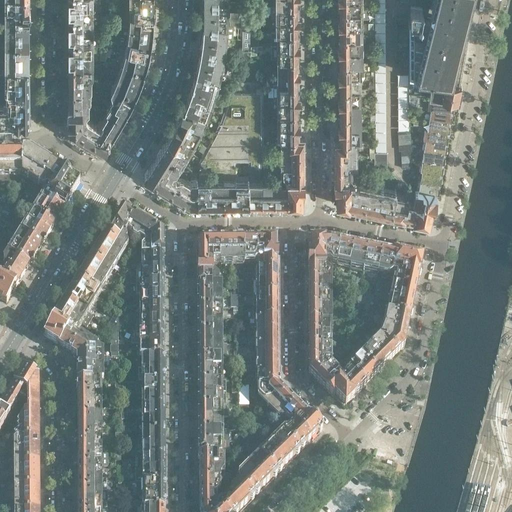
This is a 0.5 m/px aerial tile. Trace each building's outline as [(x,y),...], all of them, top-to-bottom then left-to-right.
[(225,11),(225,0),(203,0),(203,10),(225,11)] [(360,9),(360,1),(362,1),(361,0),(337,0),(337,9),(360,9)] [(464,28),(470,0),(435,0),(431,20),(420,18),(423,4),(412,1),(410,15),(408,15),(409,72),(458,78),(466,29),(464,28)] [(91,15),(91,5),(91,3),(68,3),(68,15),(91,15)] [(153,10),(153,5),(153,3),(132,3),(132,9),(132,14),(153,15),(153,10)] [(299,31),(299,5),(277,5),(277,12),(275,12),(275,24),(277,24),(277,31),(279,31),(299,31)] [(28,18),(28,7),(6,7),(6,18),(28,18)] [(360,16),(360,9),(337,9),(337,22),(362,22),(362,16),(360,16)] [(250,78),(250,31),(250,25),(248,25),(248,12),(225,11),(203,10),(203,17),(203,22),(225,24),(237,24),(236,28),(242,29),(241,39),(241,40),(241,47),(239,54),(237,67),(237,68),(235,78),(250,78)] [(153,22),(153,15),(132,14),(131,20),(131,22),(131,26),(152,28),(153,22)] [(91,27),(91,15),(68,15),(68,27),(91,27)] [(28,31),(28,18),(6,18),(6,31),(28,31)] [(223,37),(225,24),(203,22),(203,27),(202,32),(202,35),(223,37)] [(360,35),(360,29),(362,29),(362,22),(337,22),(337,36),(360,35)] [(151,35),(152,31),(152,28),(131,26),(130,33),(129,38),(150,41),(151,35)] [(91,39),(91,27),(68,27),(68,39),(91,39)] [(383,36),(383,29),(373,35),(373,42),(383,36)] [(28,42),(28,31),(6,31),(6,42),(28,42)] [(299,44),(299,31),(279,31),(279,44),(299,44)] [(222,51),(223,37),(202,35),(201,39),(200,46),(222,51)] [(360,42),(360,35),(337,36),(337,48),(362,48),(362,42),(360,42)] [(373,48),(383,42),(383,36),(373,42),(373,48)] [(149,50),(150,44),(150,41),(129,38),(128,42),(128,44),(127,48),(127,49),(148,54),(149,50)] [(91,52),(91,39),(68,39),(68,52),(91,52)] [(241,47),(241,40),(235,39),(233,53),(239,54),(241,47)] [(28,56),(28,42),(6,42),(6,56),(28,56)] [(383,49),(383,42),(373,48),(373,54),(373,55),(383,49)] [(299,57),(299,44),(279,44),(279,57),(299,57)] [(260,58),(260,45),(251,45),(251,58),(260,58)] [(219,64),(222,51),(200,46),(200,50),(199,54),(198,58),(219,64)] [(360,62),(360,54),(362,54),(362,48),(337,48),(337,62),(358,62),(360,62)] [(146,61),(147,56),(148,54),(127,49),(126,52),(125,56),(124,60),(144,68),(145,65),(146,61)] [(383,55),(383,49),(373,55),(373,60),(383,55)] [(91,64),(91,52),(68,52),(68,64),(91,64)] [(374,66),(383,60),(383,55),(373,60),(374,66)] [(28,68),(28,56),(6,56),(6,68),(28,68)] [(299,70),(299,57),(279,57),(279,70),(299,70)] [(217,76),(219,64),(198,58),(197,64),(195,70),(217,76)] [(142,74),(144,68),(124,60),(123,64),(120,71),(140,80),(142,74)] [(358,75),(358,62),(337,62),(337,75),(358,75)] [(91,75),(91,64),(68,64),(68,77),(90,77),(91,75)] [(234,80),(235,78),(237,68),(230,66),(228,79),(234,80)] [(29,80),(28,68),(6,68),(6,80),(29,80)] [(213,89),(216,76),(217,76),(195,70),(194,74),(192,81),(213,89)] [(299,83),(299,70),(279,70),(279,83),(299,83)] [(138,84),(140,80),(120,71),(118,77),(116,82),(135,92),(136,90),(137,86),(138,84)] [(458,87),(460,78),(458,78),(409,72),(409,81),(458,87)] [(358,88),(358,75),(337,75),(337,88),(358,88)] [(89,89),(89,77),(90,77),(68,77),(68,90),(77,90),(77,89),(89,89)] [(29,93),(29,80),(6,80),(6,91),(7,93),(29,93)] [(224,93),(213,89),(192,81),(191,84),(190,89),(188,93),(208,101),(223,107),(226,97),(223,95),(224,93)] [(457,96),(458,87),(409,81),(409,90),(455,96),(457,96)] [(134,95),(135,92),(116,82),(113,88),(110,93),(129,103),(131,99),(134,95)] [(299,97),(299,83),(279,83),(279,97),(299,97)] [(358,101),(358,88),(337,88),(338,101),(358,101)] [(88,100),(88,89),(89,89),(77,89),(77,90),(68,90),(68,103),(86,103),(86,100),(88,100)] [(453,109),(455,96),(409,90),(410,104),(430,106),(453,109)] [(29,106),(29,93),(7,93),(7,106),(13,106),(29,106)] [(126,109),(129,103),(110,93),(110,94),(111,96),(112,97),(107,105),(109,106),(106,111),(113,115),(114,112),(122,116),(126,109)] [(204,114),(208,101),(188,93),(187,98),(184,104),(204,114)] [(263,150),(263,127),(263,94),(230,94),(225,108),(219,123),(207,147),(197,155),(197,161),(211,161),(211,164),(235,164),(235,161),(249,161),(249,162),(262,162),(263,150)] [(300,110),(299,97),(279,97),(279,110),(300,110)] [(358,114),(358,101),(338,101),(338,114),(358,114)] [(86,112),(86,103),(68,103),(69,118),(80,118),(80,116),(85,116),(85,114),(86,112)] [(198,126),(204,114),(184,104),(181,110),(179,116),(198,126)] [(0,122),(13,123),(13,106),(7,106),(0,105),(0,122)] [(29,123),(29,106),(13,106),(13,123),(29,123)] [(451,119),(453,109),(430,106),(429,116),(451,119)] [(300,123),(300,110),(279,110),(279,123),(300,123)] [(110,135),(122,116),(114,112),(113,115),(106,111),(105,112),(107,113),(102,122),(106,125),(102,130),(110,135)] [(358,127),(358,114),(338,114),(338,127),(358,127)] [(449,130),(451,119),(429,116),(414,114),(413,125),(427,127),(449,130)] [(80,137),(87,125),(88,126),(90,123),(86,120),(85,117),(85,116),(80,116),(80,118),(69,118),(69,128),(70,131),(80,137)] [(192,138),(198,127),(198,126),(179,116),(178,118),(176,122),(174,127),(192,138)] [(101,150),(110,135),(102,130),(106,125),(102,122),(99,128),(90,123),(88,126),(87,125),(80,137),(101,150)] [(300,136),(300,123),(279,123),(279,137),(283,137),(300,136)] [(192,138),(174,127),(170,133),(168,137),(186,149),(192,138)] [(359,140),(358,127),(338,127),(338,140),(354,140),(359,140)] [(447,140),(449,130),(427,127),(425,136),(447,140)] [(445,151),(447,140),(425,136),(411,134),(411,145),(424,146),(424,148),(445,151)] [(304,136),(300,136),(283,137),(283,150),(304,150),(304,136)] [(186,149),(168,137),(161,148),(180,160),(186,149)] [(354,152),(354,140),(338,140),(334,140),(334,152),(354,152)] [(180,160),(161,148),(155,159),(169,167),(174,170),(180,160)] [(444,160),(445,151),(424,148),(423,157),(444,160)] [(304,163),(304,150),(283,150),(283,163),(304,163)] [(0,175),(9,176),(9,153),(0,152),(0,175)] [(354,165),(354,152),(334,152),(334,166),(354,165)] [(21,176),(21,153),(9,153),(9,176),(21,176)] [(28,180),(40,160),(29,153),(21,153),(21,176),(28,180)] [(442,171),(444,160),(423,157),(422,163),(421,168),(442,171)] [(164,174),(169,167),(155,159),(144,176),(153,182),(160,171),(164,174)] [(39,186),(51,166),(40,160),(28,180),(39,186)] [(304,179),(304,163),(283,163),(283,175),(287,179),(304,179)] [(235,181),(235,167),(235,164),(211,164),(211,165),(211,181),(211,203),(235,202),(235,181)] [(355,176),(354,165),(334,166),(334,179),(352,179),(355,176)] [(51,191),(55,184),(62,173),(51,166),(39,186),(45,190),(48,189),(51,191)] [(169,191),(177,178),(171,175),(174,170),(169,167),(164,174),(160,171),(153,182),(169,191)] [(440,181),(442,171),(421,168),(419,179),(440,181)] [(80,184),(66,176),(62,173),(55,184),(73,195),(80,184)] [(180,198),(190,183),(190,181),(186,179),(185,181),(180,177),(177,178),(169,191),(180,198)] [(304,202),(304,179),(287,179),(287,183),(287,202),(302,202),(304,202)] [(348,205),(353,183),(352,179),(334,179),(334,202),(336,202),(348,205)] [(438,192),(440,181),(419,179),(417,190),(436,192),(438,192)] [(197,203),(197,181),(190,181),(190,183),(180,198),(187,203),(197,203)] [(211,203),(211,181),(197,181),(197,203),(211,203)] [(249,202),(249,181),(235,181),(235,202),(249,202)] [(262,202),(262,181),(249,181),(249,202),(262,202)] [(275,202),(275,181),(262,181),(262,202),(275,202)] [(287,202),(287,183),(283,183),(281,181),(275,181),(275,202),(287,202)] [(362,208),(367,185),(353,183),(348,205),(362,208)] [(60,217),(73,195),(55,184),(51,191),(49,194),(47,195),(40,205),(60,217)] [(376,211),(380,188),(367,185),(362,208),(376,211)] [(389,214),(394,194),(394,191),(380,188),(376,211),(389,214)] [(433,208),(436,197),(436,192),(417,190),(415,190),(413,201),(415,204),(433,208)] [(403,216),(407,200),(407,198),(405,196),(394,194),(389,214),(403,216)] [(430,222),(433,208),(415,204),(413,201),(407,200),(403,216),(428,222),(428,221),(430,222)] [(60,217),(40,205),(34,215),(54,227),(60,217)] [(125,233),(135,217),(123,210),(111,230),(125,238),(127,235),(125,233)] [(54,227),(34,215),(28,225),(48,237),(54,227)] [(139,242),(149,226),(135,217),(125,233),(127,235),(139,242)] [(8,227),(0,222),(0,230),(4,233),(8,227)] [(48,237),(28,225),(22,236),(41,247),(48,237)] [(163,244),(163,235),(149,226),(139,242),(145,246),(152,246),(152,244),(163,244)] [(124,245),(126,241),(125,238),(111,230),(104,241),(124,253),(126,249),(124,245)] [(41,247),(22,236),(15,246),(35,258),(41,247)] [(124,253),(104,241),(97,251),(117,264),(124,253)] [(207,269),(207,242),(200,242),(198,245),(198,272),(206,272),(206,269),(207,269)] [(220,264),(220,242),(207,242),(207,269),(212,269),(212,264),(220,264)] [(232,264),(232,242),(220,242),(220,264),(232,264)] [(244,262),(244,242),(232,242),(232,264),(244,264),(244,262)] [(256,257),(256,242),(244,242),(244,262),(256,262),(256,257)] [(278,257),(278,243),(276,243),(276,242),(256,242),(256,257),(278,257)] [(325,269),(325,263),(326,242),(310,242),(310,243),(308,243),(308,269),(325,269)] [(336,266),(340,244),(330,242),(326,242),(325,263),(329,263),(329,264),(336,266)] [(163,258),(163,244),(152,244),(152,246),(145,246),(145,250),(144,250),(144,258),(163,258)] [(350,269),(354,247),(340,244),(336,266),(350,269)] [(35,258),(15,246),(9,256),(28,268),(35,258)] [(363,272),(368,250),(354,247),(350,269),(363,272)] [(377,275),(382,253),(368,250),(363,272),(377,275)] [(117,264),(97,251),(91,262),(111,274),(117,264)] [(391,276),(396,256),(382,253),(377,275),(390,278),(391,276)] [(28,268),(9,256),(3,265),(3,267),(22,279),(28,268)] [(418,279),(422,261),(396,256),(391,276),(396,277),(399,275),(418,279)] [(278,271),(278,257),(256,257),(256,262),(259,262),(259,271),(278,271)] [(163,272),(163,258),(144,258),(144,272),(163,272)] [(111,274),(91,262),(85,272),(105,284),(111,274)] [(22,279),(3,267),(4,272),(3,273),(3,277),(1,277),(1,281),(16,289),(22,279)] [(217,278),(217,275),(215,274),(215,271),(212,269),(207,269),(206,269),(206,272),(198,272),(198,285),(219,285),(219,284),(218,284),(218,279),(217,278)] [(329,283),(329,272),(327,269),(325,269),(308,269),(308,283),(329,283)] [(278,271),(259,271),(253,271),(253,283),(258,283),(278,283),(278,271)] [(105,284),(85,272),(78,282),(98,295),(105,284)] [(163,272),(144,272),(142,272),(142,285),(163,285),(163,272)] [(416,293),(418,279),(399,275),(396,277),(394,288),(416,293)] [(0,300),(6,304),(16,289),(1,281),(1,282),(0,281),(0,300)] [(98,295),(78,282),(72,293),(92,305),(98,295)] [(278,296),(278,283),(258,283),(258,296),(278,296)] [(329,296),(329,283),(308,283),(308,296),(329,296)] [(163,297),(163,285),(142,285),(141,285),(141,291),(139,291),(139,297),(163,297)] [(220,297),(219,285),(198,285),(198,297),(220,297)] [(413,306),(416,293),(394,288),(391,301),(413,306)] [(92,305),(72,293),(65,303),(86,315),(92,305)] [(278,308),(278,296),(258,296),(258,308),(278,308)] [(329,309),(329,296),(308,296),(308,309),(329,309)] [(365,303),(358,296),(356,309),(365,303)] [(163,309),(163,297),(139,297),(139,302),(142,302),(142,309),(163,309)] [(220,309),(220,297),(198,297),(198,309),(220,309)] [(410,320),(413,306),(391,301),(388,315),(410,320)] [(86,315),(65,303),(59,313),(80,325),(86,315)] [(278,321),(278,313),(278,308),(258,308),(258,321),(278,321)] [(163,321),(163,309),(142,309),(142,316),(139,316),(139,321),(163,321)] [(220,321),(220,309),(198,309),(198,321),(220,321)] [(329,322),(329,309),(308,309),(308,322),(329,322)] [(80,325),(59,313),(53,323),(73,336),(80,325)] [(407,335),(410,320),(388,315),(384,330),(407,335)] [(163,333),(163,321),(139,321),(139,327),(142,327),(142,334),(163,333)] [(220,333),(220,321),(198,321),(198,334),(220,333)] [(278,334),(278,321),(258,321),(255,321),(255,329),(258,329),(258,334),(278,334)] [(329,336),(329,322),(308,322),(308,336),(329,336)] [(85,343),(73,336),(53,323),(44,338),(70,354),(75,345),(81,349),(85,343)] [(404,349),(407,335),(384,330),(384,331),(381,339),(397,356),(404,349)] [(163,346),(163,333),(142,334),(142,340),(139,340),(139,346),(163,346)] [(220,346),(220,333),(198,334),(198,346),(220,346)] [(278,347),(278,334),(258,334),(258,339),(255,339),(255,347),(278,347)] [(329,348),(329,336),(308,336),(308,349),(329,348)] [(397,356),(381,339),(370,349),(387,366),(397,356)] [(101,352),(85,343),(81,349),(75,345),(70,354),(78,359),(101,358),(101,352)] [(163,358),(163,346),(139,346),(139,351),(142,351),(142,358),(143,358),(163,358)] [(220,358),(220,346),(198,346),(199,358),(220,358)] [(278,360),(278,347),(255,347),(255,355),(258,355),(258,360),(278,360)] [(329,361),(329,348),(308,349),(308,361),(329,361)] [(387,366),(370,349),(360,360),(376,376),(387,366)] [(101,371),(101,358),(78,359),(78,371),(101,371)] [(164,371),(163,358),(143,358),(144,371),(164,371)] [(220,370),(220,358),(199,358),(199,370),(220,370)] [(279,373),(278,360),(258,360),(258,365),(256,365),(256,373),(279,373)] [(376,376),(360,360),(349,370),(366,387),(376,376)] [(315,380),(329,367),(329,361),(308,361),(309,374),(315,380)] [(325,390),(337,378),(339,376),(338,374),(331,367),(329,367),(315,380),(325,390)] [(366,387),(349,370),(347,368),(339,376),(337,378),(356,397),(366,387)] [(220,382),(220,370),(199,370),(199,382),(220,382)] [(101,383),(101,371),(78,371),(78,383),(101,383)] [(164,383),(164,371),(144,371),(144,383),(164,383)] [(38,392),(38,381),(23,372),(14,387),(23,393),(26,395),(28,392),(38,392)] [(279,386),(279,373),(256,373),(256,381),(259,381),(259,387),(280,387),(279,387),(279,386)] [(356,397),(337,378),(325,390),(343,409),(345,407),(345,408),(356,397)] [(220,407),(220,394),(220,382),(199,382),(199,407),(220,407)] [(98,395),(98,387),(101,387),(101,383),(78,383),(78,395),(98,395)] [(164,395),(164,383),(144,383),(144,396),(164,395)] [(0,411),(9,417),(19,400),(23,393),(14,387),(0,410),(0,411)] [(278,403),(286,394),(280,387),(259,387),(256,387),(256,409),(266,408),(268,406),(275,400),(278,403)] [(38,411),(38,392),(28,392),(26,395),(23,393),(19,400),(27,405),(27,411),(38,411)] [(286,414),(296,404),(286,394),(278,403),(275,400),(268,406),(278,417),(283,411),(286,414)] [(98,403),(98,395),(78,395),(78,407),(101,407),(101,403),(98,403)] [(164,408),(164,400),(164,395),(144,396),(144,408),(164,408)] [(296,424),(307,414),(296,404),(286,414),(283,411),(278,417),(282,421),(284,421),(285,419),(286,421),(288,421),(289,420),(293,425),(295,425),(296,424)] [(98,419),(98,411),(101,411),(101,407),(78,407),(78,419),(98,419)] [(220,419),(220,407),(199,407),(199,419),(220,419)] [(164,421),(164,408),(144,408),(144,421),(164,421)] [(0,431),(9,417),(0,411),(0,433),(0,431)] [(38,428),(38,411),(27,411),(27,416),(24,416),(19,426),(20,428),(38,428)] [(323,430),(307,414),(296,424),(295,425),(295,426),(311,442),(323,430)] [(98,427),(98,419),(78,419),(78,432),(100,431),(100,427),(98,427)] [(220,431),(220,419),(199,419),(199,431),(220,431)] [(164,433),(164,421),(144,421),(144,433),(164,433)] [(311,442),(295,426),(295,429),(292,429),(288,433),(285,433),(282,436),(299,453),(311,442)] [(243,436),(248,431),(248,427),(239,427),(239,436),(243,436)] [(38,441),(38,428),(20,428),(18,430),(20,434),(14,439),(16,441),(38,441)] [(98,444),(98,436),(100,436),(100,431),(78,432),(78,444),(98,444)] [(220,443),(220,431),(199,431),(199,443),(220,443)] [(164,446),(164,433),(144,433),(144,446),(164,446)] [(299,453),(282,436),(271,447),(288,464),(299,453)] [(38,454),(38,441),(16,441),(14,443),(16,444),(16,454),(38,454)] [(220,455),(220,443),(199,443),(199,455),(220,455)] [(98,452),(98,444),(78,444),(78,456),(101,456),(101,452),(98,452)] [(164,458),(164,446),(144,446),(144,458),(164,458)] [(288,464),(271,447),(259,459),(276,476),(288,464)] [(38,466),(38,454),(16,454),(16,467),(38,466)] [(221,468),(221,455),(220,455),(199,455),(199,468),(221,468)] [(98,468),(98,460),(101,460),(101,456),(78,456),(78,468),(98,468)] [(164,471),(164,458),(144,458),(144,471),(164,471)] [(276,476),(259,459),(247,470),(265,487),(276,476)] [(38,478),(38,466),(16,467),(16,478),(38,478)] [(98,476),(98,468),(78,468),(78,480),(101,480),(101,476),(98,476)] [(221,475),(221,468),(199,468),(199,481),(218,481),(220,479),(220,476),(221,475)] [(265,487),(247,470),(238,479),(238,483),(254,498),(265,487)] [(164,484),(164,471),(144,471),(144,484),(164,484)] [(38,491),(38,478),(16,478),(16,491),(38,491)] [(98,492),(98,484),(101,484),(101,480),(78,480),(78,492),(98,492)] [(217,489),(219,487),(217,486),(219,483),(218,481),(199,481),(199,496),(216,496),(218,493),(217,489)] [(254,498),(238,483),(235,486),(235,491),(232,491),(233,494),(230,494),(229,498),(242,511),(254,498)] [(164,496),(164,484),(144,484),(144,496),(164,496)] [(38,503),(38,491),(16,491),(16,503),(38,503)] [(98,500),(98,492),(78,492),(78,505),(101,505),(101,500),(98,500)] [(164,509),(164,496),(144,496),(144,509),(164,509)] [(219,505),(215,503),(217,500),(215,497),(216,496),(199,496),(199,511),(215,511),(216,511),(219,505)] [(214,511),(240,511),(242,511),(229,498),(227,498),(227,502),(225,502),(223,507),(219,505),(216,511),(215,511),(214,511)] [(38,511),(38,503),(16,503),(16,511),(38,511)]
